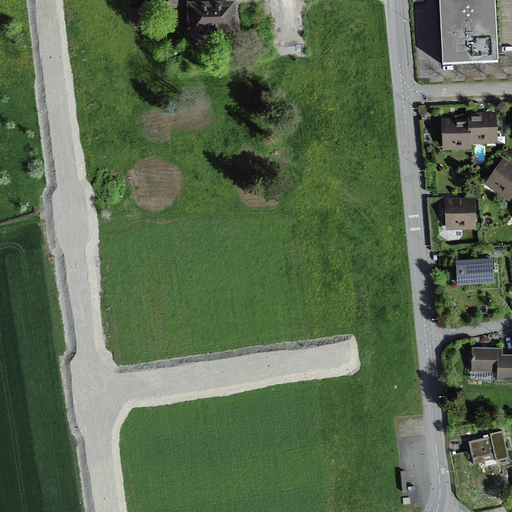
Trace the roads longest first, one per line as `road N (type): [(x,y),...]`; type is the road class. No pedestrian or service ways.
road 1 (secondary): [(388,511),(340,0)]
road 2 (residential): [(147,387),(114,0)]
road 3 (residential): [(147,387),(428,365)]
road 4 (residential): [(402,91),(425,340)]
road 5 (residential): [(428,365),(436,511)]
road 6 (residential): [(162,511),(147,387)]
